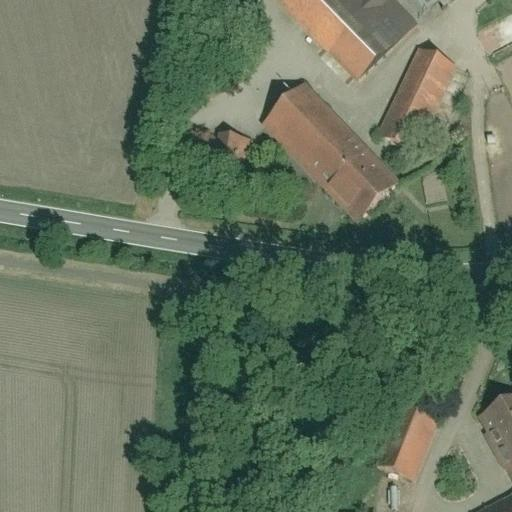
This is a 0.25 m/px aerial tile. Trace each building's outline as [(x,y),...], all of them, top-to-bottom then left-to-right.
[(275,0),(346,74),(396,27),(370,0),(275,0)] [(407,42),(363,128),(400,147),(444,61),(407,42)] [(294,80),(251,120),(335,212),(378,172),(294,80)] [(225,134),(215,171),(243,178),(253,141),(225,134)] [(416,403),(383,469),(416,485),(448,419),(416,403)] [(511,406),(485,420),(511,474),(511,406)]
